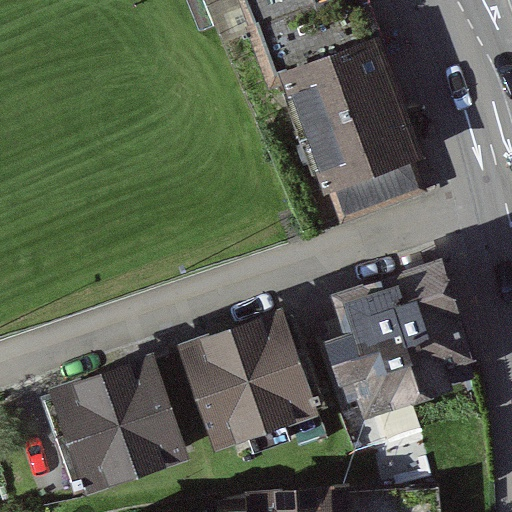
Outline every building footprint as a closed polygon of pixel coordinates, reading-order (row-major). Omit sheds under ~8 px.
[(315,0),(239,0),(269,80),(284,75),(377,41),(361,0),(338,0),(318,8),(315,0)] [(377,41),(284,75),(328,193),(337,189),(346,215),(418,188),(409,163),(420,158),(377,41)] [(441,263),(340,296),(353,336),(333,343),(351,395),(362,391),(367,408),(473,373),(453,313),(457,312),(441,263)] [(292,311),(188,347),(219,438),(323,402),(292,311)] [(150,360),(46,396),(62,441),(77,485),(181,450),(150,360)] [(250,511),(441,511),(440,485),(249,497),(250,511)]
